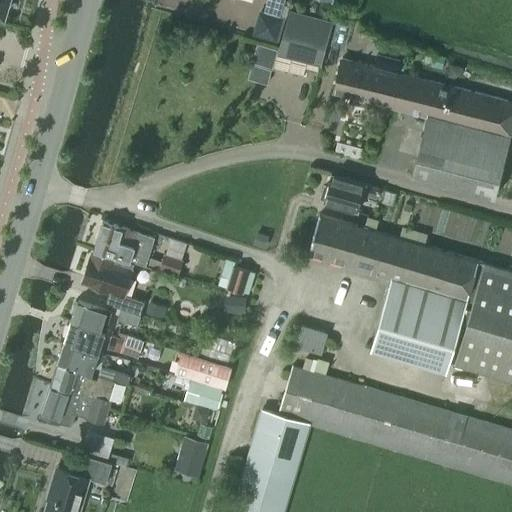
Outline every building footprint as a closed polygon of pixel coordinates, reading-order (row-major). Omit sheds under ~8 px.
[(266,0),(264,9),(284,15),(287,16),(289,6),(283,4),(283,0),(266,0)] [(289,8),(278,52),(321,63),(333,19),(289,8)] [(257,43),(252,61),(272,67),(277,48),(257,43)] [(413,46),(411,56),(421,58),(424,49),(413,46)] [(341,58),(333,91),(344,94),(349,96),(348,101),(371,107),(371,106),(373,101),(428,115),(413,175),(494,195),(511,125),(511,101),(397,72),(400,58),(377,52),(374,66),(341,58)] [(434,53),(431,64),(442,67),(445,56),(434,53)] [(379,198),(382,189),(332,174),(324,200),(358,210),(363,193),(379,198)] [(446,368),(449,360),(467,298),(482,303),(494,264),(424,243),(427,233),(402,225),(399,236),(375,229),(378,219),(367,215),(364,226),(320,213),(309,253),(392,277),(372,346),(446,368)] [(94,249),(130,260),(130,261),(134,262),(145,265),(154,236),(103,220),(94,249)] [(257,231),(254,243),(265,246),(269,234),(257,231)] [(94,249),(84,282),(110,290),(106,302),(121,307),(140,313),(145,300),(124,293),(134,262),(130,261),(130,260),(94,249)] [(179,273),(183,260),(164,254),(160,267),(179,273)] [(511,269),(494,264),(482,303),(467,298),(449,360),(511,378),(511,269)] [(228,288),(243,292),(243,291),(250,269),(235,265),(228,288)] [(250,269),(243,291),(248,292),(255,271),(250,269)] [(225,294),(224,310),(244,312),(245,295),(225,294)] [(71,321),(100,330),(107,309),(78,300),(71,321)] [(166,309),(150,304),(148,312),(164,317),(166,309)] [(140,313),(121,307),(117,318),(137,324),(140,313)] [(71,321),(64,342),(93,351),(98,352),(104,331),(100,330),(71,321)] [(301,324),(295,346),(321,354),(328,331),(301,324)] [(125,338),(112,334),(108,348),(121,352),(125,338)] [(64,342),(58,362),(87,371),(92,372),(98,352),(93,351),(64,342)] [(181,351),(175,372),(225,387),(231,366),(181,351)] [(81,390),(110,398),(116,378),(113,377),(112,379),(99,375),(98,379),(86,375),(87,371),(58,362),(51,383),(80,392),(81,390)] [(231,511),(282,511),(310,422),(511,482),(511,429),(292,364),(278,412),(263,408),(231,511)] [(112,379),(113,377),(116,378),(127,382),(129,374),(102,365),(99,375),(112,379)] [(80,392),(51,383),(41,414),(70,424),(75,407),(89,412),(88,417),(103,422),(111,399),(110,398),(81,390),(80,392)] [(196,405),(194,413),(197,417),(205,420),(208,409),(196,405)] [(128,457),(112,452),(109,460),(125,465),(128,457)] [(105,482),(110,467),(82,459),(78,473),(55,466),(46,498),(48,498),(43,511),(77,511),(88,477),(105,482)]
